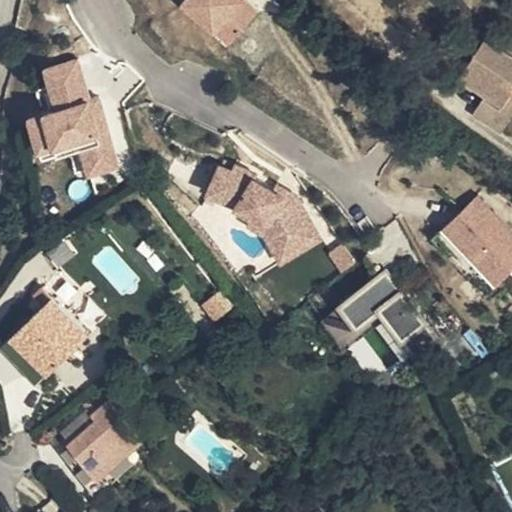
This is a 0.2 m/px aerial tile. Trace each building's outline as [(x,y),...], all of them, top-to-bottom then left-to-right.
[(259,12),(247,0),(191,0),(219,26),(227,17),(242,31),(259,12)] [(233,40),(242,31),(227,17),(219,26),(233,40)] [(463,48),(441,35),(430,53),(451,67),(463,48)] [(463,74),(489,90),(507,101),(511,94),(511,54),(487,38),(463,74)] [(511,94),(507,101),(489,90),(475,111),(504,130),(511,117),(511,94)] [(43,181),(34,142),(23,144),(32,183),(43,181)] [(228,157),(211,193),(255,215),(251,227),(270,237),(288,265),(328,242),(302,197),(228,157)] [(511,233),(472,195),(440,228),(496,283),(511,266),(511,233)] [(496,283),(440,228),(429,239),(486,293),(496,283)] [(372,252),(364,259),(380,279),(387,273),(372,252)] [(384,276),(380,279),(343,308),(360,329),(383,311),(405,341),(411,348),(416,354),(437,337),(392,280),(384,276)] [(47,300),(6,341),(39,377),(89,330),(45,284),(38,291),(47,300)] [(360,329),(343,308),(324,322),(341,344),(360,329)] [(411,348),(405,341),(398,347),(404,355),(411,348)] [(110,400),(94,414),(98,419),(71,440),(74,443),(87,461),(99,451),(112,467),(128,455),(110,433),(126,420),(110,400)] [(98,419),(94,414),(87,405),(61,426),(71,440),(98,419)] [(144,441),(126,420),(110,433),(128,455),(144,441)] [(87,461),(74,443),(67,448),(66,449),(66,450),(66,452),(66,453),(66,454),(67,455),(98,495),(119,478),(112,467),(100,477),(87,461)] [(99,451),(87,461),(100,477),(112,467),(99,451)]
